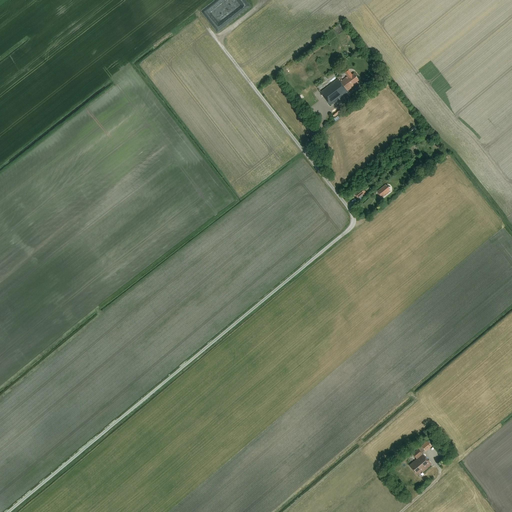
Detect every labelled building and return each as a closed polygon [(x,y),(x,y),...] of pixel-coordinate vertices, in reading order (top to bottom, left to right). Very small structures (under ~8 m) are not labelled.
[(338,79),(320,93),(330,105),(347,92),(358,83),(357,82),(359,80),(354,74),(352,75),(350,74),(347,76),(347,77),(340,82),(338,79)] [(309,108),(305,111),(310,117),(314,114),(309,108)] [(386,185),(377,192),(382,198),(390,191),(389,190),(390,189),(388,186),(387,186),(386,185)] [(362,189),(354,195),(357,199),(365,193),(362,189)] [(427,440),(421,446),(425,451),(432,446),(427,440)] [(422,472),(431,465),(418,449),(412,454),(417,460),(409,466),(417,475),(422,472)]
